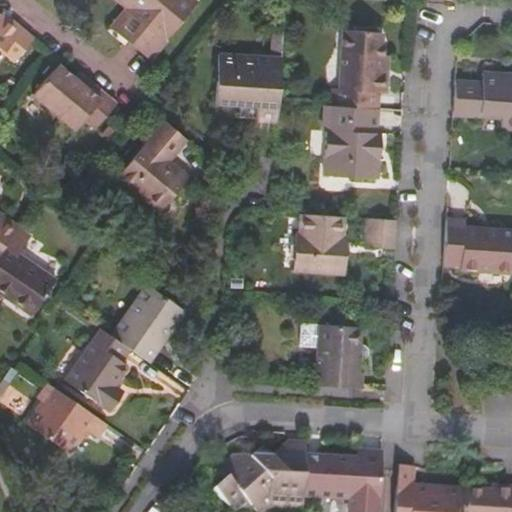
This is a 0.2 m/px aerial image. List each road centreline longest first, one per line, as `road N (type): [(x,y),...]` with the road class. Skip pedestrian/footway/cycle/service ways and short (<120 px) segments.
road 1 (residential): [(413,424),(442,14),(511,18)]
road 2 (residential): [(224,423),(212,370),(229,180)]
road 3 (residential): [(413,424),(224,423)]
road 4 (residential): [(224,423),(200,436),(146,511)]
